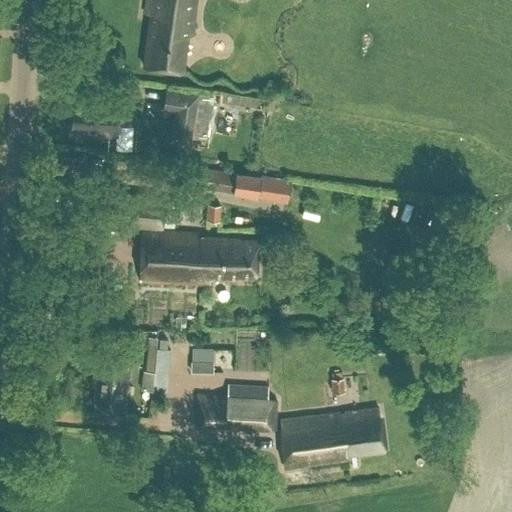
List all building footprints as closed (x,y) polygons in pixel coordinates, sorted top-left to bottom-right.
[(145,0),(144,12),(149,13),(143,65),(182,70),(187,34),(191,34),(194,0),(145,0)] [(198,94),(166,89),(162,108),(175,110),(171,133),(192,136),(198,94)] [(234,97),(199,93),(196,128),(230,132),(234,97)] [(129,100),(72,96),(69,133),(114,136),(115,124),(128,125),(129,100)] [(290,182),(201,166),(197,185),(287,201),(290,182)] [(164,197),(103,192),(101,220),(171,225),(173,200),(164,199),(164,197)] [(212,221),(225,221),(224,203),(211,203),(212,221)] [(194,231),(142,229),(140,280),(210,282),(210,275),(238,276),(238,275),(255,275),(257,239),(238,238),(238,236),(194,235),(194,231)] [(132,353),(96,348),(92,377),(97,378),(94,405),(125,409),(132,353)] [(269,385),(228,382),(227,393),(198,391),(196,422),(276,429),(279,397),(268,396),(269,385)] [(380,446),(375,406),(280,417),(286,466),(347,458),(346,450),(380,446)]
